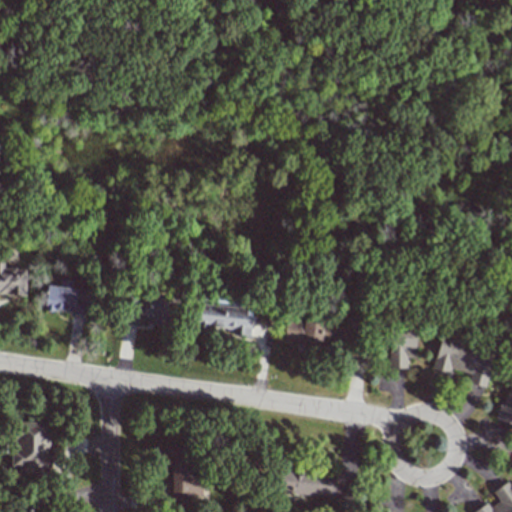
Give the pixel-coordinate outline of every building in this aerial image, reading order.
[(0,293),(24,295),(25,269),(2,268),(2,262),(0,262),(0,293)] [(45,285),(44,311),(87,313),(88,290),(71,289),(71,280),(59,280),(59,286),(45,285)] [(167,298),(139,294),(136,315),(146,317),(145,325),(162,327),(167,298)] [(250,337),(251,307),(196,304),(195,329),(233,331),(233,336),(250,337)] [(283,342),(297,343),(297,347),(336,351),(338,325),(284,320),(283,342)] [(387,368),(406,369),(406,358),(414,358),(415,331),(388,330),(387,368)] [(432,369),(448,373),(449,369),(469,373),(467,383),(485,387),(493,354),(465,348),(467,337),(441,331),(432,369)] [(497,421),(511,424),(511,381),(507,381),(497,421)] [(47,423),(12,423),(12,466),(18,466),(18,473),(50,473),(50,455),(47,455),(47,423)] [(339,497),(340,474),(279,470),(278,494),(339,497)] [(472,511),(511,511),(511,486),(508,481),(491,491),(498,502),(488,507),(486,503),(472,511)]
